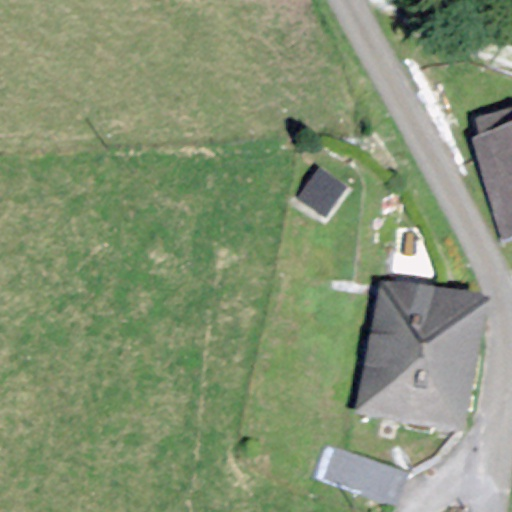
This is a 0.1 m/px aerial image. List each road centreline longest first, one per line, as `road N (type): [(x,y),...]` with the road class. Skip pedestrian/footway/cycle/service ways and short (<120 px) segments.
road 1 (unclassified): [(511,336),(502,286),(478,232),(352,0)]
road 2 (unclassified): [(492,511),(511,350)]
